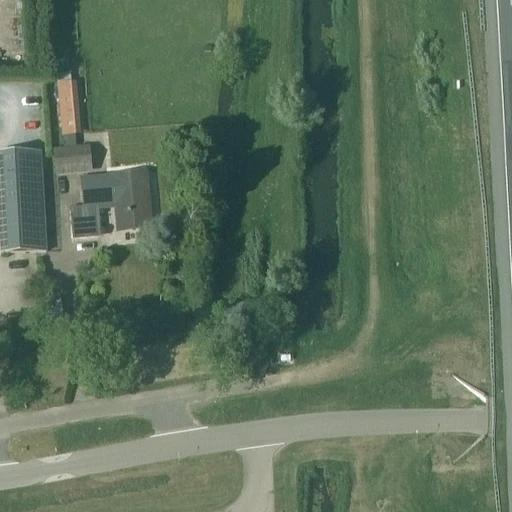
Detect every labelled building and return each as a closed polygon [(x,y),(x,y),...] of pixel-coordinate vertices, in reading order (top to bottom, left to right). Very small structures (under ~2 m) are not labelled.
[(52,151),(53,177),(91,175),(89,149),(52,151)] [(0,255),(45,254),(44,234),(40,154),(0,156),(0,255)] [(148,228),(143,174),(78,180),(81,209),(69,210),(72,240),(94,238),(92,208),(116,206),(118,230),(148,228)] [(195,277),(196,261),(186,260),(185,276),(195,277)] [(185,293),(193,292),(192,278),(184,279),(185,293)]
